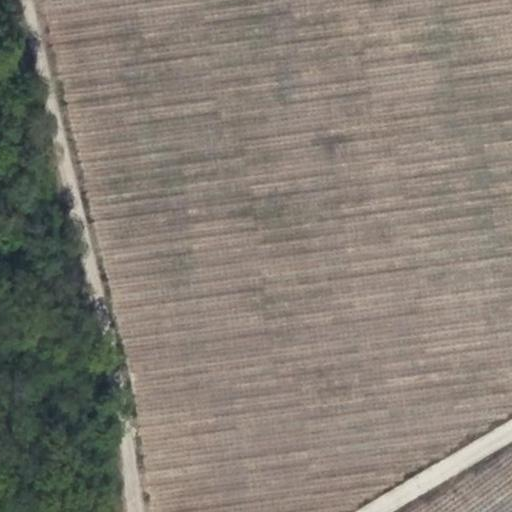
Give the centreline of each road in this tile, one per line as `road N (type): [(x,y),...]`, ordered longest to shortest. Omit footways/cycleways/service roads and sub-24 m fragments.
road 1 (track): [(23,0),(135,511)]
road 2 (track): [(511,433),(378,511)]
